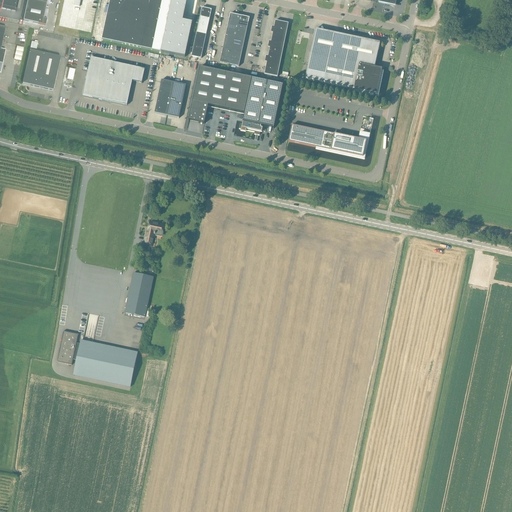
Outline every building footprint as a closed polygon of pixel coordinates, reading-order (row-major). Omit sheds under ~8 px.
[(0,0),(0,8),(16,12),(19,0),(0,0)] [(27,0),(27,5),(46,9),(47,0),(27,0)] [(110,0),(102,40),(164,53),(185,57),(192,23),(183,21),(187,2),(178,0),(110,0)] [(44,19),(46,9),(27,5),(23,21),(46,26),(47,20),(44,19)] [(202,8),(191,57),(201,59),(212,10),(202,8)] [(230,14),(220,63),(239,67),(249,18),(240,16),(230,14)] [(267,63),(264,75),(277,77),(288,24),(287,23),(287,25),(276,23),(276,21),(275,21),(274,27),(272,27),(271,33),(273,33),(271,42),(269,42),(268,48),(270,48),(268,57),(266,56),(265,62),(267,63)] [(305,79),(376,94),(382,69),(374,68),(380,43),(316,30),(305,79)] [(24,49),(17,47),(14,61),(21,62),(24,49)] [(53,91),(61,57),(30,50),(22,84),(53,91)] [(88,72),(82,96),(124,105),(127,106),(132,83),(132,81),(141,83),(144,69),(91,58),(88,72)] [(201,67),(190,121),(207,125),(211,107),(245,113),(242,124),(240,124),(239,129),(241,130),(241,132),(245,133),(246,131),(255,133),(254,135),(259,136),(260,133),(262,133),(263,128),(261,127),(261,126),(274,129),(283,85),(201,67)] [(186,88),(186,86),(174,83),(162,80),(161,83),(154,114),(167,116),(179,119),(186,88)] [(292,125),(288,142),(362,157),(365,146),(367,147),(369,135),(366,134),(366,133),(365,132),(364,132),(364,133),(363,133),(360,133),(359,139),(292,125)] [(146,231),(145,237),(143,246),(152,248),(155,234),(163,236),(165,225),(158,224),(158,223),(150,221),(148,231),(146,231)] [(142,317),(145,317),(148,305),(153,278),(133,274),(125,313),(134,315),(142,317)] [(77,360),(74,371),(96,375),(95,379),(101,380),(101,376),(131,383),(137,353),(93,343),(83,341),(81,341),(80,345),(76,344),(78,335),(63,332),(57,362),(72,365),(73,359),(77,360)]
